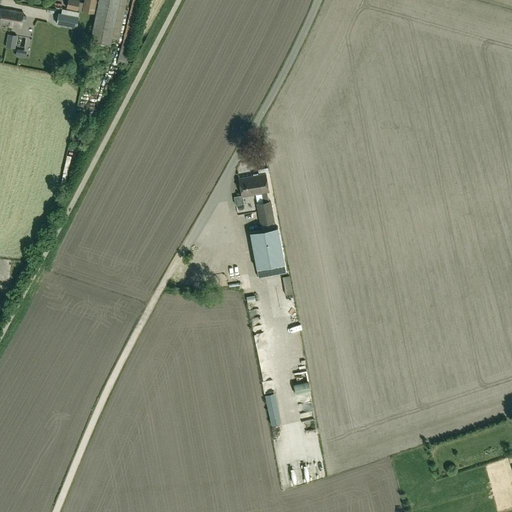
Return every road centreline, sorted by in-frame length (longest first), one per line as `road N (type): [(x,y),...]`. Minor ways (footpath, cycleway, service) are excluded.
road 1 (track): [(58,511),(176,266)]
road 2 (unknown): [(214,201),(270,310),(301,453)]
